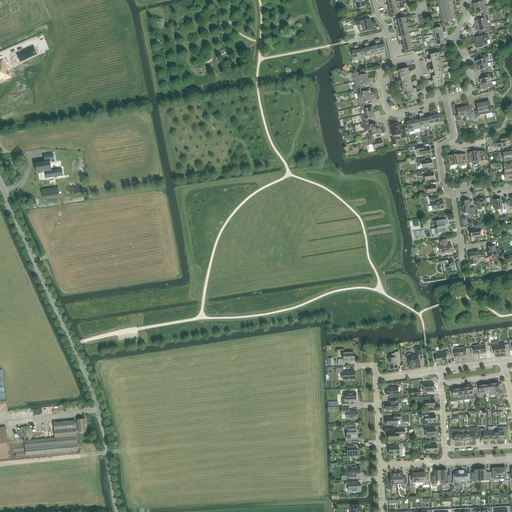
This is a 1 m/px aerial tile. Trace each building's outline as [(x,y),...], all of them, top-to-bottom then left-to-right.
[(0,3),(0,28),(36,22),(32,3),(17,6),(17,4),(26,3),(25,0),(21,0),(11,2),(12,7),(8,8),(7,3),(0,3)] [(355,0),(356,3),(354,3),(355,8),(365,6),(363,0),(355,0)] [(448,2),(447,0),(436,0),(442,23),(443,23),(452,21),(452,22),(454,22),(454,19),(452,19),(451,16),(453,16),(453,14),(453,13),(450,14),(450,10),(452,10),(451,7),(449,8),(448,5),(450,4),(450,2),(448,2)] [(475,9),(484,7),(483,4),(486,3),(485,0),(479,0),(480,3),(474,4),(475,9)] [(486,6),(484,7),(475,9),(476,14),(482,13),(483,16),(488,15),(486,6)] [(477,26),(487,24),(487,22),(489,21),(488,15),(483,16),(481,17),(482,19),(476,21),(477,26)] [(361,18),(355,19),(357,26),(362,25),(364,30),(372,28),(370,19),(362,21),(361,18)] [(487,24),(477,26),(479,31),(485,30),(485,34),(496,31),(495,28),(491,29),(490,24),(487,24)] [(487,41),(489,40),(488,35),(476,38),(477,43),(474,43),(475,48),(488,45),(487,41)] [(377,40),(378,43),(378,45),(380,54),(386,53),(384,44),(380,44),(379,40),(377,40)] [(375,55),(373,46),(370,47),(369,42),(366,43),(369,55),(370,57),(375,55)] [(364,58),(362,49),(359,49),(358,48),(358,44),(356,45),(359,59),(364,58)] [(34,47),(17,55),(20,62),(37,54),(34,47)] [(428,81),(428,83),(429,85),(432,84),(432,83),(434,83),(435,87),(444,85),(441,74),(444,73),(439,52),(435,53),(434,50),(426,52),(427,56),(430,55),(431,58),(430,59),(429,58),(425,59),(427,63),(430,62),(431,61),(432,61),(434,69),(432,69),(428,69),(429,74),(432,73),(433,71),(434,71),(435,75),(432,76),(433,80),(432,80),(431,80),(428,81)] [(477,66),(487,64),(487,61),(489,60),(488,55),(482,56),(482,59),(476,61),(477,66)] [(0,81),(0,82),(0,81),(0,79),(3,78),(4,79),(9,77),(5,67),(5,66),(3,60),(0,60),(0,81)] [(485,73),(492,72),(490,66),(488,67),(487,64),(477,66),(478,71),(485,70),(485,73)] [(407,90),(408,96),(409,101),(419,99),(418,95),(419,94),(420,95),(423,94),(422,90),(419,91),(419,92),(417,92),(416,88),(413,89),(413,85),(414,85),(415,85),(418,85),(417,80),(414,81),(413,82),(412,82),(410,75),(411,74),(412,75),(415,74),(414,70),(411,71),(410,72),(409,72),(408,68),(399,70),(404,91),(407,90)] [(358,82),(368,79),(367,74),(361,76),(360,72),(354,74),(355,79),(357,79),(358,82)] [(482,85),(492,82),(491,79),(493,79),(492,73),(486,75),(487,78),(480,80),(482,85)] [(369,84),(368,79),(358,82),(358,81),(354,82),(355,87),(353,87),(354,91),(356,91),(362,89),(364,89),(363,86),(369,84)] [(490,91),(496,90),(495,85),(492,85),(492,82),(482,85),(483,90),(489,88),(490,91)] [(358,99),(371,96),(369,91),(363,92),(362,89),(356,91),(358,99)] [(360,107),(365,106),(366,106),(366,103),(372,101),(371,96),(358,99),(360,107)] [(492,114),(495,113),(494,107),(491,108),(489,101),(483,102),(485,111),(491,110),(492,114)] [(486,114),(485,111),(483,102),(477,104),(478,110),(475,111),(476,117),(480,116),(486,114)] [(363,115),(374,113),(372,108),(366,109),(365,106),(360,107),(359,107),(360,113),(363,112),(363,115)] [(463,107),(465,115),(469,115),(469,118),(475,117),(474,111),(471,112),(469,106),(463,107)] [(462,116),(465,115),(463,107),(457,108),(458,115),(455,115),(456,121),(462,120),(462,116)] [(433,110),(431,111),(435,125),(443,123),(443,121),(441,114),(438,114),(435,115),(433,110)] [(374,113),(363,115),(361,116),(363,124),(369,122),(369,119),(375,118),(374,113)] [(420,119),(417,119),(420,131),(425,130),(421,113),(419,114),(420,119)] [(423,113),(421,113),(425,130),(430,129),(429,126),(427,117),(424,118),(423,113)] [(412,115),(410,116),(414,131),(414,132),(420,131),(417,119),(414,120),(412,115)] [(406,123),(403,124),(406,133),(414,131),(410,116),(408,116),(409,121),(406,122),(406,123)] [(371,122),(369,122),(363,124),(361,124),(362,128),(365,129),(365,132),(369,131),(379,129),(377,124),(371,125),(371,122)] [(398,124),(390,126),(392,136),(402,134),(403,138),(406,137),(403,124),(399,125),(398,124)] [(380,134),(379,129),(369,131),(369,134),(367,135),(368,138),(363,139),(363,138),(359,139),(360,142),(368,140),(374,139),(374,136),(380,134)] [(510,141),(509,136),(502,137),(503,140),(495,141),(496,148),(506,147),(505,142),(510,141)] [(375,142),(374,139),(368,140),(369,145),(369,146),(370,150),(374,149),(375,150),(384,147),(383,140),(375,142)] [(417,152),(418,152),(418,155),(420,156),(421,155),(421,156),(430,154),(429,148),(426,148),(425,148),(424,147),(423,147),(423,146),(415,147),(416,151),(417,152)] [(478,164),(478,162),(477,152),(477,151),(468,153),(469,163),(473,162),(474,165),(478,164)] [(487,161),(485,151),(477,152),(478,162),(487,161)] [(504,162),(511,160),(511,151),(502,153),(504,162)] [(458,164),(457,155),(457,154),(448,156),(450,166),(458,165),(458,164)] [(466,154),(457,155),(458,164),(458,165),(458,166),(467,164),(466,154)] [(417,164),(419,164),(422,164),(423,168),(432,167),(431,160),(425,161),(425,158),(416,160),(417,164)] [(45,162),(35,163),(37,173),(46,172),(47,178),(63,176),(63,175),(62,170),(62,169),(52,171),(50,161),(45,162)] [(511,162),(503,164),(505,173),(511,171),(511,162)] [(427,171),(420,172),(417,172),(418,177),(420,176),(422,177),(424,177),(425,181),(434,179),(433,173),(427,174),(427,171)] [(511,171),(505,173),(503,173),(505,182),(511,180),(511,171)] [(30,175),(31,187),(40,186),(39,174),(30,175)] [(422,189),(424,190),(426,189),(427,194),(437,192),(436,185),(429,186),(429,184),(422,185),(422,189)] [(58,187),(41,189),(41,190),(42,190),(43,197),(42,197),(59,195),(59,194),(58,187)] [(438,196),(430,197),(430,201),(432,201),(433,203),(432,203),(433,211),(444,209),(443,201),(438,202),(438,200),(439,200),(438,196)] [(476,199),(477,208),(478,209),(479,210),(482,209),(482,208),(482,207),(484,207),(485,211),(491,210),(490,203),(486,203),(486,198),(476,199)] [(502,213),(506,213),(505,203),(501,204),(501,199),(493,200),(495,210),(498,210),(499,211),(499,212),(500,213),(501,213),(502,213)] [(469,200),(464,201),(462,202),(464,213),(469,212),(469,215),(474,214),(473,208),(470,208),(469,200)] [(436,221),(437,228),(431,229),(432,235),(446,232),(445,225),(448,225),(447,220),(436,221)] [(484,228),(484,224),(476,226),(477,229),(470,230),(471,238),(481,236),(480,229),(484,228)] [(430,227),(414,229),(415,237),(431,235),(430,227)] [(447,240),(440,241),(441,246),(439,246),(440,254),(452,253),(450,244),(447,245),(447,240)] [(497,260),(500,259),(499,251),(496,252),(495,246),(488,247),(489,252),(488,252),(489,257),(496,256),(497,260)] [(476,264),(476,260),(478,260),(479,262),(484,261),(483,252),(479,253),(478,251),(477,251),(469,253),(471,264),(476,264)] [(447,258),(440,259),(440,263),(445,262),(446,271),(454,270),(453,260),(447,261),(447,258)] [(479,345),(480,354),(486,353),(486,352),(489,351),(488,341),(484,342),(484,344),(481,345),(481,342),(479,343),(479,345)] [(500,353),(506,353),(505,350),(508,350),(507,344),(504,345),(504,343),(499,344),(500,353)] [(494,354),(500,353),(499,344),(493,345),(490,346),(491,352),(494,352),(494,354)] [(474,355),(480,354),(479,345),(473,346),(473,348),(470,348),(471,354),(474,353),(474,355)] [(461,357),(459,348),(454,348),(453,346),(450,347),(451,357),(454,356),(455,358),(461,357)] [(417,355),(413,356),(412,355),(412,354),(411,353),(410,353),(409,353),(408,354),(407,354),(407,355),(407,356),(407,357),(406,357),(408,367),(420,365),(419,359),(418,355),(422,355),(421,347),(415,348),(417,355)] [(459,348),(461,357),(466,356),(466,354),(469,354),(468,348),(465,349),(465,347),(459,348)] [(441,362),(440,353),(437,353),(436,351),(431,352),(433,361),(436,361),(436,363),(441,362)] [(440,353),(441,362),(447,361),(447,359),(450,358),(449,353),(448,351),(440,353)] [(338,365),(344,365),(344,362),(355,361),(354,352),(343,352),(343,359),(338,359),(338,365)] [(399,352),(394,352),(395,353),(391,354),(392,358),(388,359),(388,364),(389,364),(390,369),(398,368),(397,361),(400,360),(399,352)] [(336,368),(336,374),(341,374),(341,378),(343,378),(343,380),(355,380),(355,371),(349,372),(349,371),(343,372),(343,368),(336,368)] [(419,391),(411,391),(411,396),(420,395),(420,392),(423,392),(429,392),(429,391),(434,391),(434,384),(429,384),(429,383),(423,384),(423,388),(421,388),(419,391)] [(494,384),(495,393),(495,395),(503,394),(502,385),(499,385),(499,383),(494,384)] [(485,394),(483,385),(478,386),(479,388),(476,388),(476,391),(476,394),(479,394),(480,395),(485,394)] [(386,388),(386,395),(394,394),(394,398),(402,397),(402,392),(398,392),(398,387),(390,388),(386,388)] [(472,387),(467,387),(469,399),(477,398),(476,394),(476,391),(476,388),(473,389),(472,387)] [(459,401),(457,389),(452,390),(452,392),(449,392),(451,402),(459,401)] [(342,399),(342,405),(349,404),(349,401),(356,401),(356,393),(345,393),(345,399),(342,399)] [(428,397),(422,397),(419,397),(419,402),(425,402),(425,407),(435,407),(434,400),(428,400),(428,397)] [(385,407),(385,410),(386,409),(386,410),(394,410),(394,411),(397,411),(397,410),(398,410),(398,404),(401,403),(401,400),(397,400),(397,399),(389,400),(389,403),(386,403),(386,407),(385,407)] [(341,408),(341,414),(346,414),(347,419),(357,419),(357,411),(349,411),(349,408),(341,408)] [(428,412),(421,412),(421,418),(422,418),(423,425),(428,424),(428,422),(436,422),(435,420),(436,420),(436,416),(435,416),(435,415),(428,415),(428,412)] [(386,418),(387,425),(398,425),(397,419),(401,419),(400,414),(393,415),(394,418),(386,418)] [(54,423),(55,438),(24,441),(26,456),(78,451),(77,436),(76,431),(78,431),(78,433),(86,432),(85,419),(77,419),(77,422),(76,422),(75,421),(54,423)] [(347,435),(347,440),(357,439),(357,435),(356,435),(356,433),(356,428),(353,429),(353,425),(344,425),(344,429),(348,429),(348,433),(349,435),(347,435)] [(33,434),(33,433),(33,431),(33,430),(32,429),(31,428),(30,427),(29,427),(28,426),(27,426),(25,426),(24,426),(23,427),(22,428),(21,429),(20,430),(20,431),(20,433),(20,434),(20,435),(21,436),(21,437),(22,438),(24,439),(25,439),(26,440),(28,439),(29,439),(30,439),(31,438),(32,437),(33,435),(33,434)] [(498,427),(498,430),(499,439),(504,439),(504,437),(507,436),(506,426),(498,427)] [(433,427),(425,427),(425,436),(427,436),(427,437),(436,437),(436,429),(433,429),(433,427)] [(0,458),(9,457),(6,428),(0,428),(0,458)] [(479,438),(478,429),(478,428),(469,428),(470,440),(475,440),(475,438),(479,438)] [(489,439),(488,430),(486,431),(485,428),(479,429),(480,438),(483,438),(483,440),(489,439)] [(388,439),(388,440),(399,440),(399,435),(405,435),(405,429),(395,429),(396,433),(388,433),(388,436),(388,437),(388,438),(388,439)] [(459,432),(459,429),(451,429),(451,439),(454,439),(455,441),(460,441),(459,432)] [(436,453),(436,452),(437,452),(437,445),(431,445),(430,442),(423,442),(423,448),(426,448),(426,453),(431,452),(432,453),(433,454),(434,454),(435,454),(435,453),(436,453)] [(396,444),(396,447),(389,447),(389,455),(399,454),(399,450),(402,450),(402,444),(396,444)] [(356,459),(357,458),(357,456),(358,456),(358,450),(354,450),(354,449),(355,449),(355,445),(347,446),(347,449),(348,449),(348,450),(347,450),(347,456),(343,456),(343,461),(352,461),(352,459),(353,459),(354,459),(355,459),(356,459)] [(350,470),(347,470),(348,478),(356,477),(356,474),(360,474),(360,472),(360,471),(361,471),(361,470),(361,469),(360,468),(360,466),(355,466),(355,464),(349,464),(350,470)] [(509,482),(509,476),(509,474),(506,474),(505,468),(499,469),(499,479),(504,478),(504,482),(509,482)] [(480,470),(481,481),(490,480),(489,473),(486,473),(486,469),(480,470)] [(495,479),(499,479),(499,469),(492,469),(493,472),(490,472),(490,481),(495,481),(495,479)] [(437,481),(441,480),(440,470),(434,471),(435,476),(431,476),(432,484),(437,483),(437,481)] [(440,470),(441,480),(441,483),(451,483),(450,475),(447,476),(446,470),(440,470)] [(460,484),(461,484),(461,470),(458,471),(459,471),(456,471),(456,474),(453,474),(453,484),(456,483),(457,483),(458,484),(459,484),(460,484)] [(461,470),(461,484),(462,484),(463,484),(464,484),(465,484),(465,483),(466,483),(467,482),(470,483),(470,474),(467,474),(467,471),(464,471),(464,470),(461,470)] [(472,481),(481,481),(480,470),(474,470),(474,474),(471,474),(472,481)] [(407,487),(407,478),(403,479),(403,472),(399,472),(399,473),(397,473),(397,484),(401,484),(402,488),(407,487)] [(419,473),(419,483),(423,482),(423,485),(429,485),(429,475),(425,475),(425,472),(419,473)] [(397,484),(397,473),(395,473),(394,473),(390,473),(390,479),(387,479),(387,489),(392,489),(393,484),(397,484)] [(412,473),(412,476),(409,476),(409,486),(415,486),(415,483),(419,483),(419,473),(412,473)] [(349,492),(361,492),(360,484),(356,485),(356,481),(345,482),(346,487),(349,487),(349,492)]
